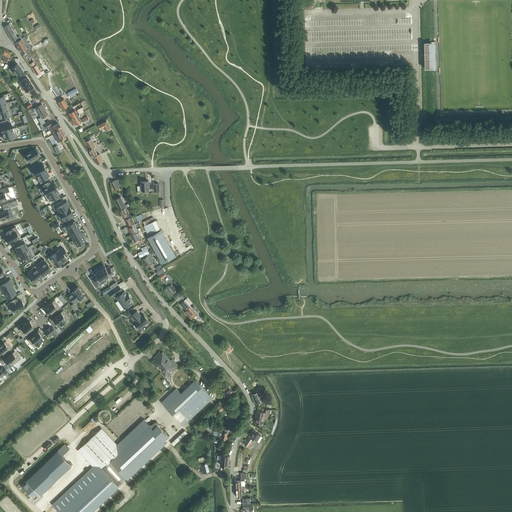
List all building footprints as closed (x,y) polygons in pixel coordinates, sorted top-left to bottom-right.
[(14,43),(15,42),(21,39),(20,37),(17,38),(13,31),(9,24),(4,27),(8,34),(13,41),(12,41),(14,43)] [(21,39),(15,42),(21,52),(27,49),(21,39)] [(425,43),(425,53),(425,69),(436,68),(435,42),(425,43)] [(2,56),(1,59),(8,64),(10,61),(12,57),(10,55),(4,52),(2,56)] [(17,64),(11,68),(17,76),(23,72),(17,64)] [(36,65),(32,68),(36,75),(40,72),(36,65)] [(28,79),(20,83),(26,94),(34,89),(33,87),(28,79)] [(72,91),(67,94),(69,98),(78,93),(76,88),(72,91)] [(57,102),(58,102),(62,109),(68,106),(63,98),(57,102)] [(7,102),(0,104),(0,111),(9,109),(7,102)] [(41,117),(45,115),(47,114),(41,104),(36,107),(41,117)] [(9,109),(0,111),(0,119),(11,116),(9,109)] [(68,113),(71,119),(78,115),(74,110),(68,113)] [(78,115),(71,119),(75,125),(81,121),(78,115)] [(9,119),(0,122),(1,125),(0,125),(0,127),(1,132),(14,128),(12,128),(9,119)] [(111,128),(107,121),(102,123),(98,125),(100,129),(104,127),(106,131),(111,128)] [(59,123),(50,127),(57,142),(66,138),(59,123)] [(14,128),(1,132),(3,138),(5,137),(6,140),(17,137),(14,128)] [(91,137),(85,140),(90,150),(89,151),(93,158),(94,157),(97,164),(103,161),(100,154),(98,155),(94,148),(96,147),(91,137)] [(35,149),(25,154),(30,163),(38,158),(36,155),(38,154),(35,149)] [(39,162),(29,167),(34,176),(45,169),(42,164),(41,165),(39,162)] [(45,169),(34,176),(37,181),(39,180),(40,183),(48,178),(47,176),(48,175),(45,169)] [(119,187),(115,180),(111,182),(114,190),(119,187)] [(50,181),(40,187),(45,195),(56,188),(53,183),(51,184),(50,181)] [(149,181),(146,181),(141,182),(141,186),(137,186),(137,190),(142,190),(149,190),(149,189),(154,189),(154,191),(159,191),(159,183),(154,184),(149,184),(149,181)] [(8,188),(0,190),(0,201),(6,200),(4,194),(10,192),(8,188)] [(56,188),(45,195),(49,203),(59,198),(58,195),(59,194),(56,188)] [(119,209),(120,210),(126,208),(125,206),(121,197),(114,200),(118,209),(119,209)] [(52,206),(57,214),(59,213),(69,207),(66,202),(64,203),(62,200),(52,206)] [(3,210),(0,211),(0,220),(9,217),(7,209),(10,208),(8,203),(2,205),(3,210)] [(72,213),(69,207),(59,213),(64,221),(72,217),(70,214),(72,213)] [(126,207),(126,208),(120,210),(119,211),(123,218),(127,216),(128,217),(130,216),(126,207)] [(132,218),(126,221),(128,226),(134,223),(132,218)] [(66,232),(77,226),(76,224),(74,221),(64,227),(66,232)] [(77,226),(66,232),(69,231),(71,235),(80,230),(78,227),(80,226),(79,225),(78,223),(76,224),(77,226)] [(131,235),(135,233),(138,232),(135,224),(127,227),(131,235)] [(16,227),(5,233),(7,236),(6,237),(8,242),(20,235),(16,227)] [(161,229),(148,237),(162,263),(175,256),(161,229)] [(83,236),(85,235),(84,234),(84,233),(82,234),(80,230),(71,235),(74,240),(71,241),(72,241),(82,235),(83,236)] [(135,233),(131,235),(134,242),(138,240),(138,241),(142,239),(138,232),(136,234),(135,233)] [(82,235),(72,241),(74,246),(76,245),(78,248),(84,244),(83,241),(85,240),(83,236),(82,235)] [(28,247),(24,242),(23,239),(15,243),(17,246),(15,247),(18,253),(28,247)] [(34,255),(30,246),(28,247),(18,253),(21,258),(23,257),(24,260),(34,255)] [(146,254),(149,252),(146,246),(141,248),(142,251),(138,253),(140,257),(146,254)] [(61,262),(66,258),(65,256),(68,254),(63,247),(55,253),(61,262)] [(149,252),(146,254),(148,256),(142,259),(146,266),(154,261),(149,252)] [(47,258),(53,266),(55,264),(56,265),(61,262),(55,253),(47,258)] [(39,262),(47,272),(51,269),(44,259),(39,262)] [(47,272),(39,262),(35,266),(42,276),(47,272)] [(163,268),(161,265),(155,268),(158,271),(156,272),(158,276),(164,271),(162,268),(163,268)] [(31,269),(38,279),(42,276),(35,266),(31,269)] [(105,266),(100,269),(106,279),(114,274),(109,266),(106,268),(105,266)] [(31,269),(30,269),(31,270),(27,273),(28,275),(28,276),(29,278),(30,278),(33,282),(38,279),(31,269)] [(96,274),(93,276),(99,286),(107,281),(106,279),(100,269),(95,273),(96,274)] [(12,285),(9,280),(7,281),(6,278),(0,281),(0,291),(0,292),(2,291),(12,285)] [(168,287),(164,290),(170,297),(174,294),(175,293),(174,292),(176,291),(171,284),(168,287)] [(12,285),(2,291),(7,299),(15,295),(13,292),(15,291),(12,285)] [(74,292),(69,296),(74,303),(85,295),(78,286),(73,290),(74,292)] [(119,286),(112,291),(115,294),(121,290),(122,290),(119,286)] [(121,290),(115,294),(116,297),(124,308),(132,303),(130,299),(131,298),(129,294),(127,295),(124,291),(122,293),(121,290)] [(19,301),(17,298),(7,304),(12,312),(24,306),(21,300),(19,301)] [(54,300),(43,309),(48,314),(49,312),(51,315),(60,308),(54,300)] [(189,307),(184,301),(180,305),(186,310),(189,307)] [(190,307),(184,312),(192,320),(197,315),(190,307)] [(62,310),(52,319),(56,324),(58,323),(60,325),(69,318),(62,310)] [(137,311),(131,316),(135,321),(134,322),(139,329),(149,321),(143,314),(141,316),(137,311)] [(24,325),(19,329),(25,337),(34,329),(32,327),(33,326),(29,321),(26,323),(23,325),(24,325)] [(209,328),(203,334),(216,348),(222,342),(209,328)] [(38,331),(27,340),(34,347),(42,340),(40,337),(42,336),(38,331)] [(6,340),(0,344),(0,353),(1,353),(3,355),(12,348),(6,340)] [(14,351),(4,359),(8,364),(10,363),(12,366),(20,358),(14,351)] [(173,371),(178,366),(174,361),(172,362),(163,352),(160,355),(158,354),(154,358),(156,359),(152,363),(156,367),(159,364),(164,369),(161,372),(165,376),(172,370),(173,371)] [(183,426),(213,398),(195,380),(181,393),(176,388),(161,402),(183,426)] [(234,392),(229,386),(226,389),(225,388),(224,390),(223,390),(224,391),(223,391),(228,397),(230,399),(231,400),(232,400),(233,400),(234,400),(235,399),(236,398),(236,397),(236,396),(235,395),(233,393),(234,392)] [(256,393),(252,395),(255,403),(256,403),(257,402),(258,404),(261,403),(264,401),(263,398),(262,397),(261,397),(261,396),(260,396),(258,397),(256,393)] [(224,402),(219,406),(222,410),(227,406),(224,402)] [(265,412),(257,411),(255,423),(263,424),(265,412)] [(126,477),(127,479),(130,476),(166,443),(166,442),(164,441),(169,437),(158,426),(159,425),(157,422),(156,423),(155,422),(152,425),(149,425),(144,419),(117,445),(116,446),(101,429),(101,428),(83,446),(100,464),(105,469),(104,470),(100,474),(93,467),(83,476),(52,505),(59,511),(91,511),(119,487),(117,485),(126,477)] [(224,430),(215,428),(215,431),(218,432),(217,436),(220,437),(220,439),(226,440),(228,433),(227,433),(228,430),(225,429),(225,432),(224,432),(224,430)] [(253,430),(250,436),(256,440),(257,440),(260,434),(253,430)] [(250,436),(249,436),(244,444),(250,448),(253,444),(254,445),(253,446),(256,448),(258,444),(256,442),(254,441),(256,440),(250,436)] [(34,499),(38,495),(39,496),(60,476),(71,466),(58,451),(31,476),(25,481),(26,482),(22,486),(34,499)] [(230,456),(222,455),(221,455),(220,465),(228,466),(230,456)] [(236,481),(236,488),(244,488),(245,488),(245,484),(242,484),(242,481),(241,481),(241,480),(236,481)]
